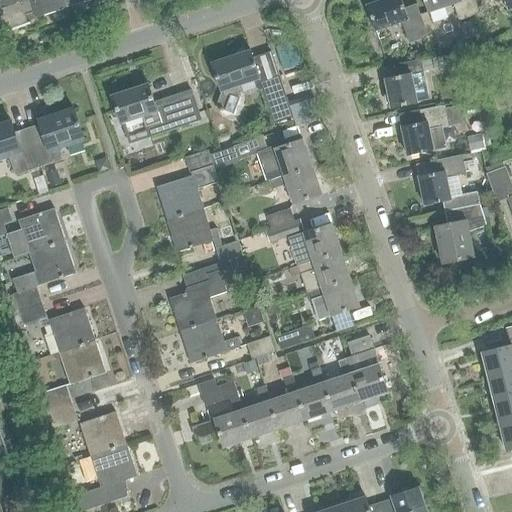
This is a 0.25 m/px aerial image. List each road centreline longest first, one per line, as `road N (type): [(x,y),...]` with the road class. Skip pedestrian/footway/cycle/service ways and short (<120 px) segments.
road 1 (residential): [(416,331),(302,0)]
road 2 (residential): [(196,505),(445,426)]
road 3 (residential): [(196,505),(117,278)]
road 4 (residential): [(117,278),(84,196),(123,183),(138,231)]
road 5 (residential): [(0,87),(144,38)]
road 6 (residential): [(144,38),(262,0)]
